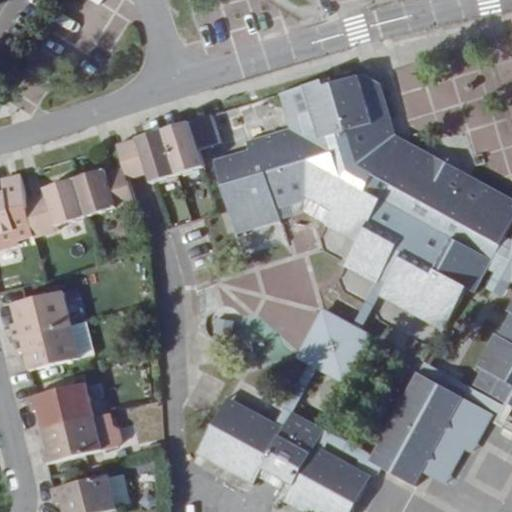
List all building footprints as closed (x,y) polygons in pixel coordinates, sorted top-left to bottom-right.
[(343,84),(341,76),(288,93),(302,141),(295,143),(293,134),(255,146),(258,154),(228,163),(250,238),(294,226),(291,218),(323,209),(348,223),(343,233),(373,249),(361,271),(389,286),(393,278),(400,282),(392,296),(451,329),(474,288),(480,292),(494,267),(499,271),(497,276),(511,284),(511,338),(510,342),(505,339),(487,371),(492,373),(484,389),(511,404),(511,192),(403,131),(390,86),(372,75),(343,84)] [(141,138),(152,177),(155,185),(213,168),(207,149),(224,144),(215,115),(141,138)] [(126,171),(130,183),(139,181),(152,177),(141,138),(128,142),(118,146),(126,171)] [(122,211),(137,206),(130,183),(126,171),(110,176),(108,172),(77,181),(88,218),(120,208),(122,211)] [(30,216),(27,202),(23,179),(1,184),(4,196),(0,196),(0,236),(17,233),(13,220),(30,216)] [(60,227),(88,218),(77,181),(47,191),(48,195),(27,202),(30,216),(36,239),(61,230),(60,227)] [(321,218),(343,233),(348,223),(323,209),(291,218),(294,226),(321,218)] [(18,341),(75,326),(67,293),(15,306),(21,326),(14,328),(18,341)] [(384,344),(336,316),(310,362),(357,389),(384,344)] [(18,341),(21,355),(27,354),(32,372),(84,360),(75,326),(18,341)] [(476,405),(428,378),(417,399),(407,401),(409,411),(398,431),(389,434),(392,444),(380,464),(427,491),(438,471),(447,469),(444,460),(457,437),(465,436),(463,427),(476,405)] [(46,432),(98,419),(90,385),(32,399),(35,413),(41,412),(46,432)] [(296,429),(289,425),(241,398),(209,453),(266,485),(276,469),(299,483),(290,499),(313,511),(366,511),(386,479),(337,451),(329,447),(333,439),(337,433),(305,414),(301,420),(296,429)] [(98,419),(105,449),(119,445),(112,416),(98,419)] [(294,416),(289,425),(296,429),(301,420),(294,416)] [(45,451),(49,466),(105,451),(105,449),(98,419),(46,432),(51,449),(45,451)] [(329,447),(337,451),(341,443),(333,439),(329,447)] [(127,476),(113,479),(120,507),(134,503),(127,476)] [(64,505),(66,511),(110,511),(120,510),(113,479),(112,477),(55,491),(59,507),(64,505)]
